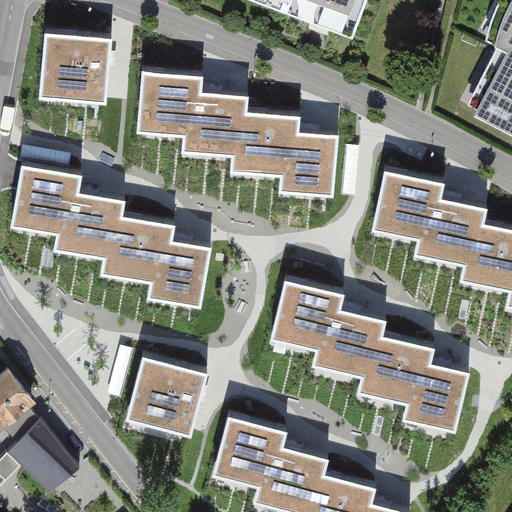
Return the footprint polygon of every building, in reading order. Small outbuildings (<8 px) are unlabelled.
[(365,0),(255,0),(351,37),(365,0)] [(511,0),(494,0),(484,25),(479,42),(501,53),(467,112),(511,134),(511,0)] [(112,37),(49,33),(45,97),(108,101),(112,37)] [(204,75),(145,70),(140,129),(188,133),(187,150),(237,154),(235,171),(284,175),(283,194),(333,198),(338,135),(300,132),(301,118),(248,113),(249,98),(203,94),(204,75)] [(83,173),(24,163),(14,221),(61,229),(58,246),(108,255),(105,271),(153,280),(150,299),(200,307),(211,245),(173,239),(175,224),(123,216),(125,200),(79,192),(83,173)] [(444,181),(385,170),(374,228),(422,237),(418,254),(468,263),(464,280),(511,288),(511,292),(509,308),(511,308),(511,229),(483,224),(486,209),(441,200),(444,181)] [(343,292),(284,279),(271,337),(318,347),(315,364),(364,374),(360,391),(408,402),(404,421),(453,432),(467,370),(429,362),(432,348),(381,336),(384,321),(339,311),(343,292)] [(208,369),(146,354),(131,416),(192,431),(208,369)] [(0,421),(34,397),(5,356),(0,359),(0,421)] [(498,433),(511,410),(511,381),(485,425),(498,433)] [(287,428),(228,414),(214,471),(261,483),(257,499),(305,511),(408,511),(409,510),(371,500),(375,486),(323,474),(327,459),(282,447),(287,428)] [(84,459),(47,415),(13,444),(50,488),(84,459)] [(7,447),(0,454),(0,481),(21,460),(7,447)]
